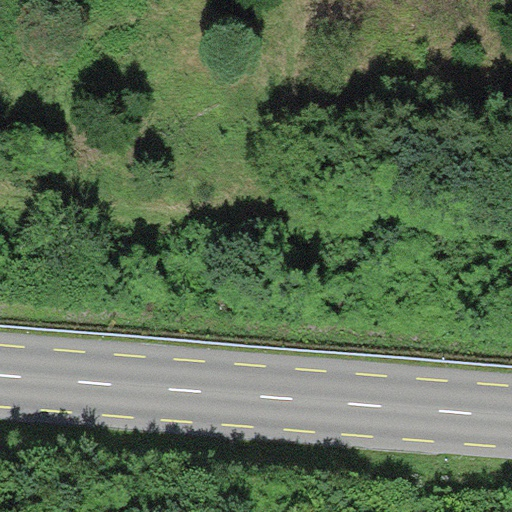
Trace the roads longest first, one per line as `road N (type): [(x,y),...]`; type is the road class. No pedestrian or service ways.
road 1 (primary): [(0,374),(511,417)]
road 2 (track): [(0,206),(135,226),(511,223)]
road 3 (track): [(251,228),(335,0)]
